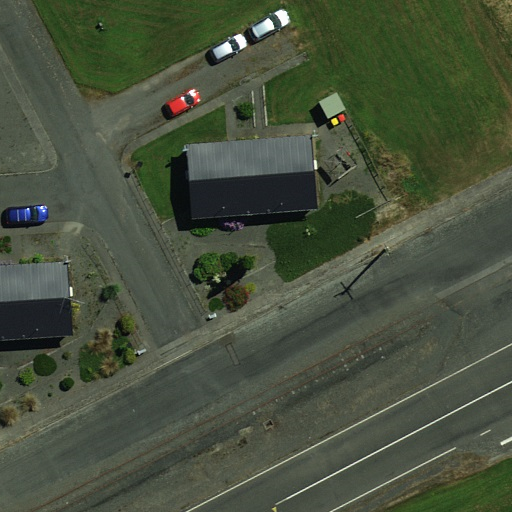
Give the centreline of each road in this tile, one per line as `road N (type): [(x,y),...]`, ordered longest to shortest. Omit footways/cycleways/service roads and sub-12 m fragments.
road 1 (residential): [(0,483),(511,221)]
road 2 (secondary): [(511,382),(262,511)]
